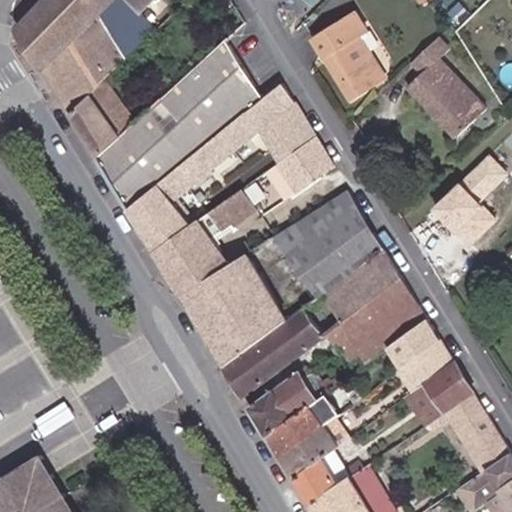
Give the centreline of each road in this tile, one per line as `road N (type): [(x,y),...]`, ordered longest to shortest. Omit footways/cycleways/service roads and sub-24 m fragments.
road 1 (tertiary): [(274,511),(0,71)]
road 2 (unclassified): [(254,0),(511,414)]
